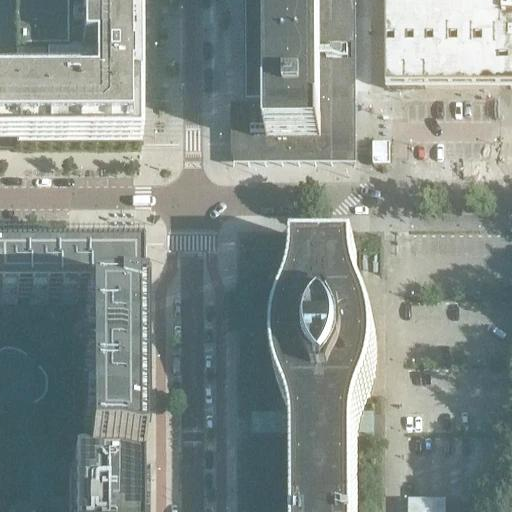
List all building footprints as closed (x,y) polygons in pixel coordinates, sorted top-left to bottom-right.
[(138,151),(137,0),(14,0),(15,94),(0,93),(0,152),(15,153),(16,151),(138,151)] [(316,143),(315,0),(247,0),(248,143),(316,143)] [(511,91),(511,0),(386,0),(387,81),(392,81),(392,91),(511,91)] [(379,146),(379,166),(389,166),(389,146),(379,146)] [(361,511),(361,454),(361,445),(362,434),(366,414),(371,402),(374,395),(379,375),(381,355),(379,334),(374,315),(369,302),(366,296),(362,276),(361,255),(361,253),(299,254),(298,276),(294,296),(291,303),(286,315),(281,335),(279,354),(281,375),(287,395),(294,412),(299,434),(299,446),(299,454),(299,511),(361,511)] [(139,262),(0,262),(0,320),(77,320),(77,328),(77,337),(77,456),(77,472),(139,472),(139,262)] [(77,472),(70,472),(69,511),(139,511),(139,472),(77,472)]
